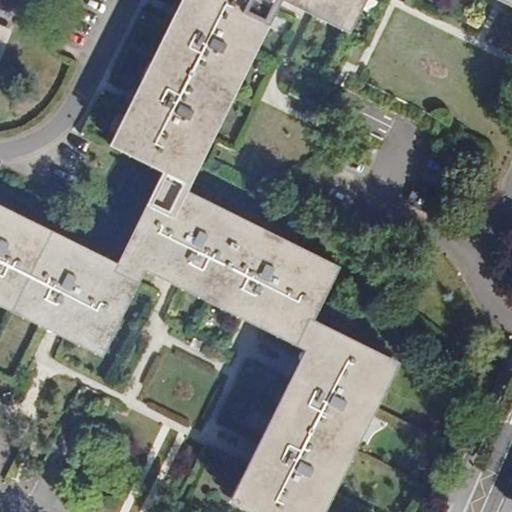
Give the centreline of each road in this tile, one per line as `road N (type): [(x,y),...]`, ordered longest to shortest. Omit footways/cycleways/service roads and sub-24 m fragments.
road 1 (residential): [(123,0),(58,123),(21,147),(0,148)]
road 2 (unknown): [(454,253),(511,144)]
road 3 (residential): [(40,509),(95,401)]
